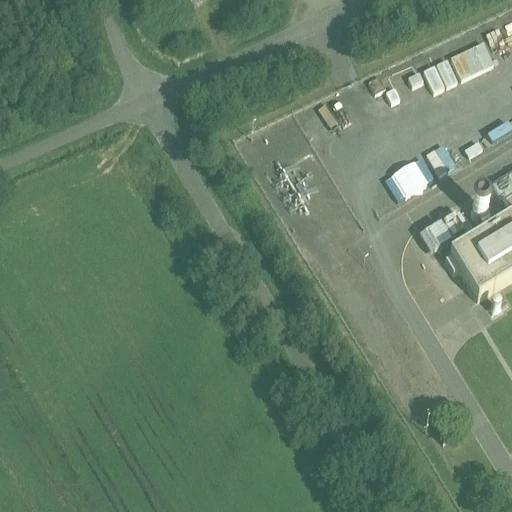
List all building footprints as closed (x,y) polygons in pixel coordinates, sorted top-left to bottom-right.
[(450,61),(459,84),(493,70),(483,47),(450,61)] [(422,75),(432,96),(457,86),(447,64),(422,75)] [(425,159),(440,181),(456,170),(441,148),(425,159)] [(396,177),(407,198),(423,190),(412,169),(396,177)] [(511,284),(511,216),(449,253),(479,304),(511,284)] [(419,238),(428,256),(466,238),(457,219),(419,238)]
